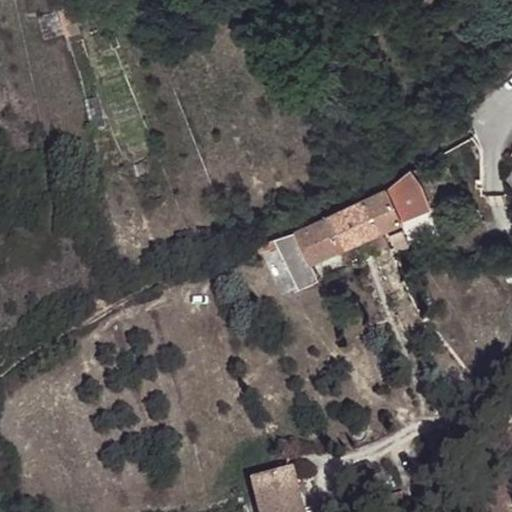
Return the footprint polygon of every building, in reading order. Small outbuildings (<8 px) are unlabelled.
[(401,205),(408,221),(434,210),(426,190),(418,177),(415,172),(393,188),(401,205)] [(313,261),(316,260),(343,248),(370,238),(390,229),(408,221),(401,205),(393,188),(298,230),(313,261)] [(279,237),(260,242),(264,249),(281,242),(303,284),(322,275),(316,260),(313,261),(298,230),(279,237)] [(405,230),(391,235),(398,250),(411,245),(405,230)] [(302,511),(293,476),(255,486),(262,511),(302,511)] [(397,496),(387,501),(393,511),(394,511),(403,507),(397,496)]
